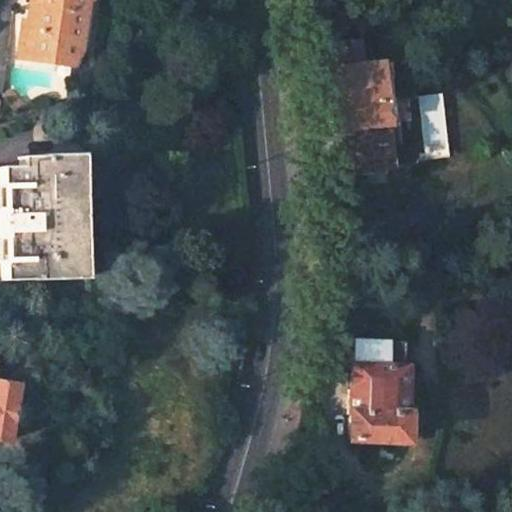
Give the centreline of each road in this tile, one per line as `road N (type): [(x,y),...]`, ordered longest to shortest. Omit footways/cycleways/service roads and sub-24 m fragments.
road 1 (secondary): [(254,0),(278,299),(262,398),(227,511)]
road 2 (unknown): [(207,438),(272,219)]
